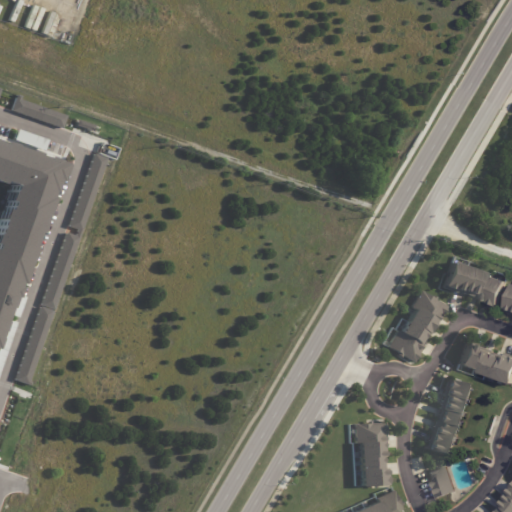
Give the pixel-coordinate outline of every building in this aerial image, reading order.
[(65,115),(14,96),(10,109),(61,128),(65,115)] [(0,311),(2,306),(3,306),(7,295),(9,296),(12,287),(11,286),(12,282),(15,283),(19,272),(18,271),(23,257),(24,257),(27,247),(24,246),(30,230),(33,231),(36,220),(41,206),(42,206),(46,195),(43,195),(45,190),(47,191),(51,178),(53,179),(59,162),(51,159),(51,158),(41,155),(40,157),(32,154),(33,151),(23,148),(23,149),(8,144),(9,143),(0,139),(0,311)] [(81,230),(105,158),(92,153),(67,225),(81,230)] [(28,385),(76,236),(62,231),(15,380),(28,385)] [(462,266),(509,282),(499,308),(484,302),(485,299),(473,295),(472,296),(464,293),(459,291),(459,293),(443,288),(452,262),(462,266)] [(17,317),(24,297),(14,293),(7,313),(17,317)] [(421,297),(391,350),(422,366),(449,311),(421,297)] [(0,366),(15,322),(4,318),(0,331),(0,366)] [(511,357),(469,348),(463,369),(511,386),(511,357)] [(460,384),(474,389),(450,458),(428,451),(428,450),(426,449),(435,421),(437,421),(441,410),(439,410),(444,396),(442,396),(447,381),(449,382),(450,381),(460,384)] [(387,427),(390,489),(361,489),(362,450),(352,446),(351,427),(387,427)] [(452,495),(438,500),(429,473),(448,466),(457,493),(452,495)] [(511,511),(497,511),(503,506),(501,505),(509,494),(508,493),(511,487),(511,511)] [(401,511),(393,495),(353,511),(401,511)]
